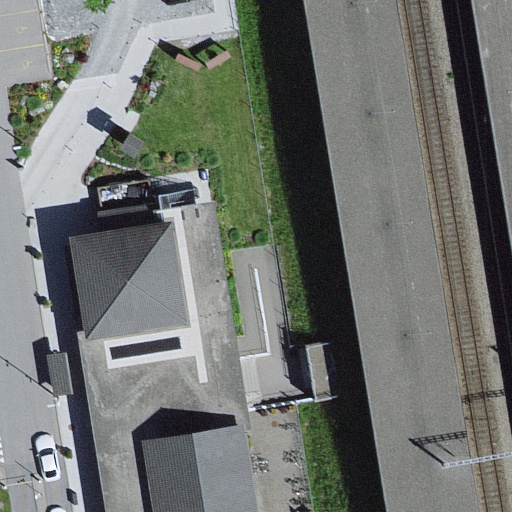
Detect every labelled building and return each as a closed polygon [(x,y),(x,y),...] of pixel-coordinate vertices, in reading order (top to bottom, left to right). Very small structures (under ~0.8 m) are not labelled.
[(307,0),(388,511),(477,511),(396,0),(307,0)] [(511,0),(475,0),(511,229),(511,0)] [(130,133),(119,148),(134,159),(145,143),(130,133)] [(193,324),(177,220),(155,223),(151,202),(96,211),(99,233),(71,237),(74,243),(66,244),(82,342),(193,324)] [(108,511),(158,511),(148,443),(251,427),(217,213),(177,220),(193,324),(82,342),(108,511)] [(264,511),(251,427),(148,443),(158,511),(264,511)]
